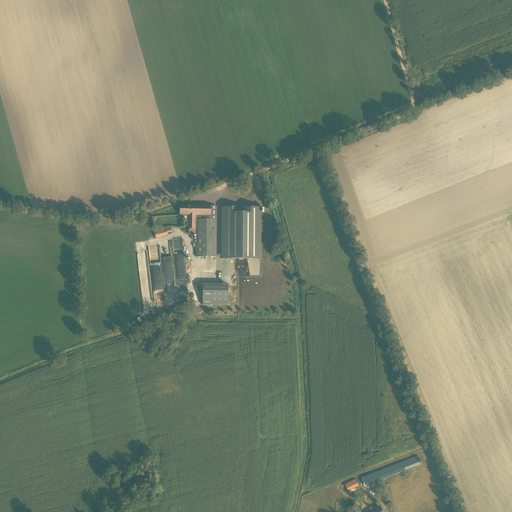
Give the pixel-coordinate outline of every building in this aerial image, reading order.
[(195,216),(210,216),(211,206),(180,206),(180,215),(188,215),(188,234),(195,234),(195,216)] [(221,260),(260,260),(260,207),(221,207),(221,260)] [(167,234),(172,232),(171,228),(154,232),(156,239),(167,235),(167,234)] [(149,248),(150,266),(153,266),(155,265),(161,265),(161,261),(161,258),(162,259),(171,259),(171,254),(170,252),(169,245),(168,242),(167,242),(155,247),(153,247),(149,248)] [(173,245),(174,263),(184,263),(183,244),(173,245)] [(187,281),(194,280),(191,261),(184,262),(187,281)] [(213,305),(213,286),(203,285),(202,305),(213,305)] [(365,486),(421,464),(418,456),(362,478),(365,486)] [(348,491),(359,486),(355,479),(345,485),(348,491)] [(359,508),(367,503),(363,496),(355,501),(359,508)]
